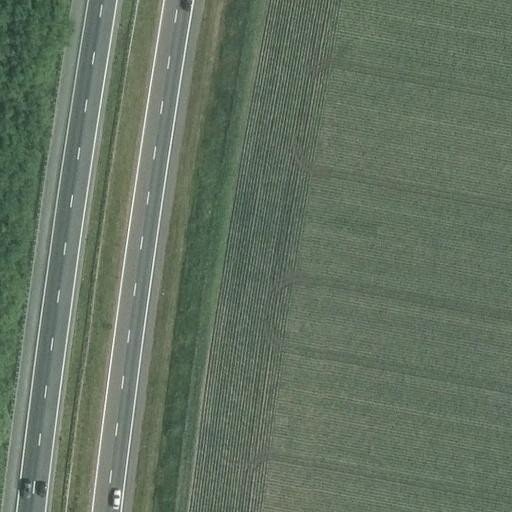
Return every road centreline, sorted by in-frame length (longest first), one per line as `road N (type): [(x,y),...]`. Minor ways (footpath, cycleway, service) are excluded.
road 1 (motorway): [(109,511),(181,0)]
road 2 (motorway): [(103,0),(36,511)]
